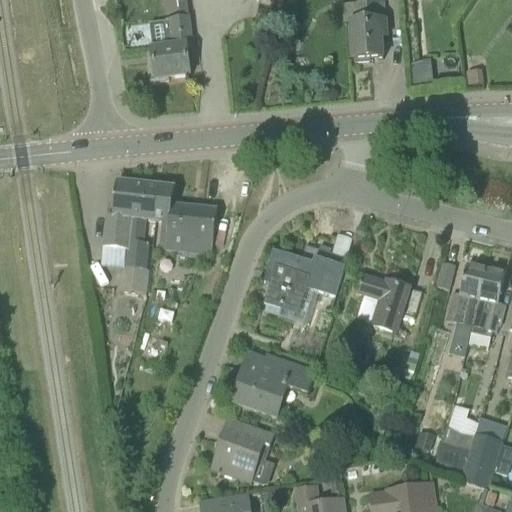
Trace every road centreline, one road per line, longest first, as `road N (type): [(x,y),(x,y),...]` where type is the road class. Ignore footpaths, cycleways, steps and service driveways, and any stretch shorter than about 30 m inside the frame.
road 1 (residential): [(171,511),(178,439),(232,278),(262,220),(301,189),(348,188)]
road 2 (tertiary): [(105,151),(350,126)]
road 3 (residential): [(511,246),(348,188)]
road 4 (tertiary): [(350,126),(511,121)]
road 5 (unclassified): [(105,151),(82,0)]
